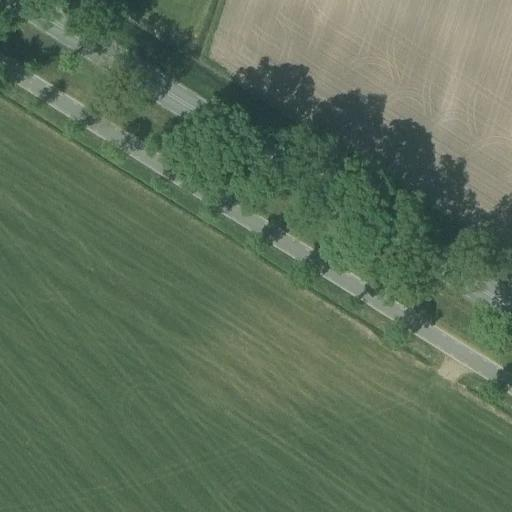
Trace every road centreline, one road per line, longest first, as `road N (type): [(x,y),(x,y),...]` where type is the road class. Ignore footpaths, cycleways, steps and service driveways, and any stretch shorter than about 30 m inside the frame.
road 1 (unclassified): [(511,399),(0,68)]
road 2 (primary): [(511,308),(26,0)]
